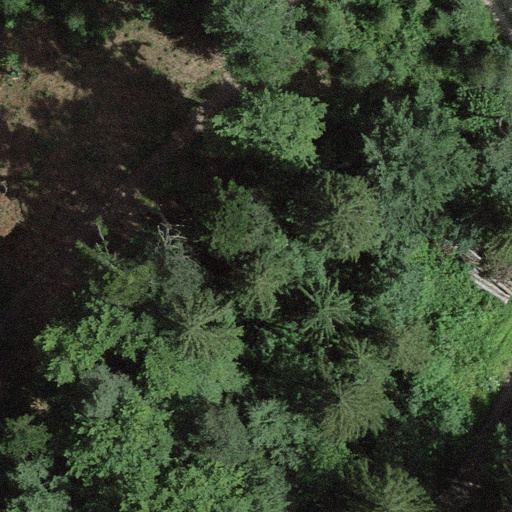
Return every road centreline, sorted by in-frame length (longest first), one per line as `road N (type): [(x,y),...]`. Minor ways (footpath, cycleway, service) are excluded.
road 1 (track): [(252,0),(237,39),(196,97),(0,309)]
road 2 (track): [(450,511),(511,402)]
